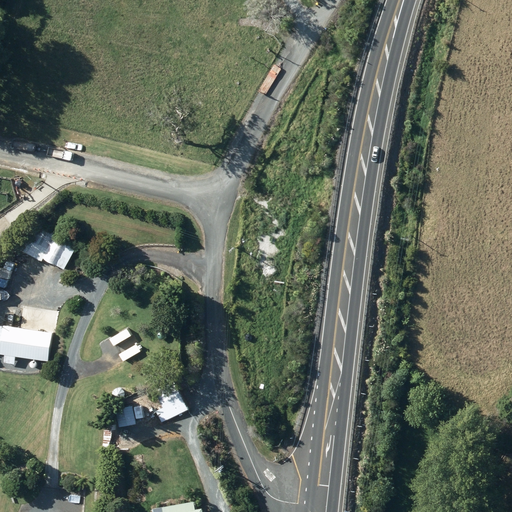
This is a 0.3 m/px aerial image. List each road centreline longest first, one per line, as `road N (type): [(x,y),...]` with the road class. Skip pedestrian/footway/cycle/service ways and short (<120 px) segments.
road 1 (primary): [(400,0),(357,168),(316,506)]
road 2 (residential): [(316,506),(270,494),(229,406),(213,295),(221,201)]
road 3 (residential): [(221,201),(329,0)]
road 4 (residential): [(221,201),(0,152)]
